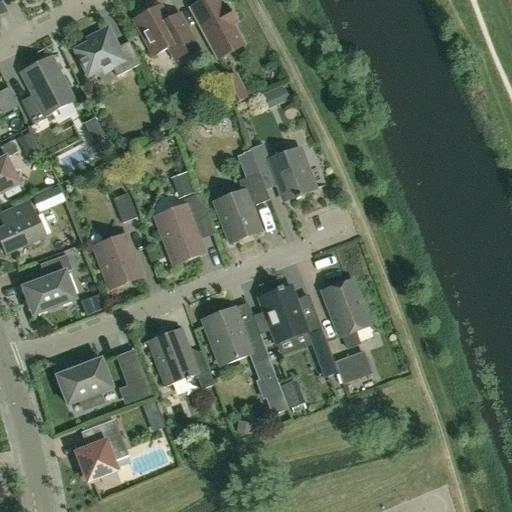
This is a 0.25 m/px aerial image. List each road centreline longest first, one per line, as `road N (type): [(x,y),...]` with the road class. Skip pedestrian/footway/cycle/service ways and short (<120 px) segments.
road 1 (residential): [(10,357),(377,211)]
road 2 (residential): [(49,511),(10,357)]
